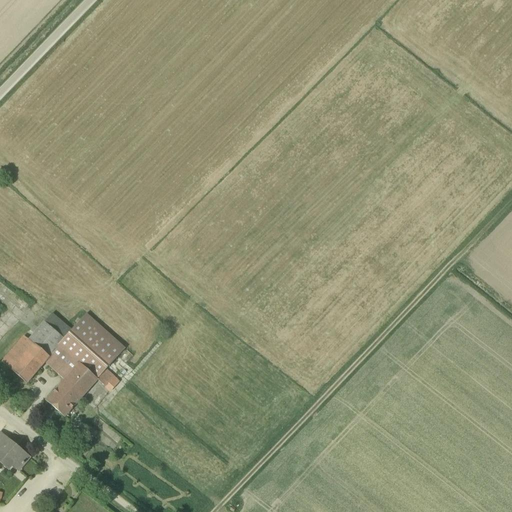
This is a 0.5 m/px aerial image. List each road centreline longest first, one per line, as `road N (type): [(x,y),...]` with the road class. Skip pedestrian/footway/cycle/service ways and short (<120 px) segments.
road 1 (unclassified): [(131,511),(0,412)]
road 2 (unclassified): [(0,94),(90,0)]
